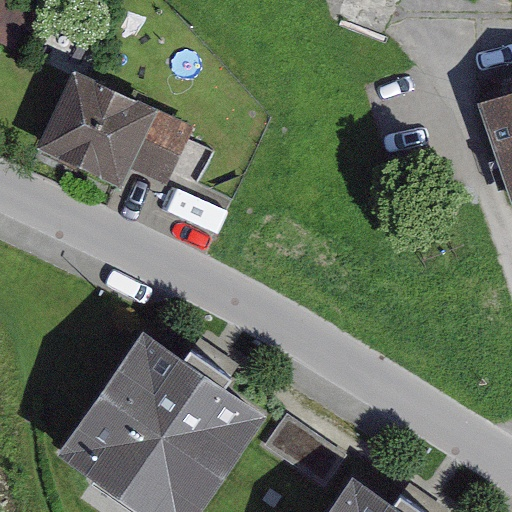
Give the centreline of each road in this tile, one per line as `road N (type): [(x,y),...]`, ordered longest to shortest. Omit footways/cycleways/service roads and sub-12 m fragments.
road 1 (residential): [(0,181),(259,313),(511,468)]
road 2 (unknown): [(456,511),(227,362),(222,344),(246,306)]
